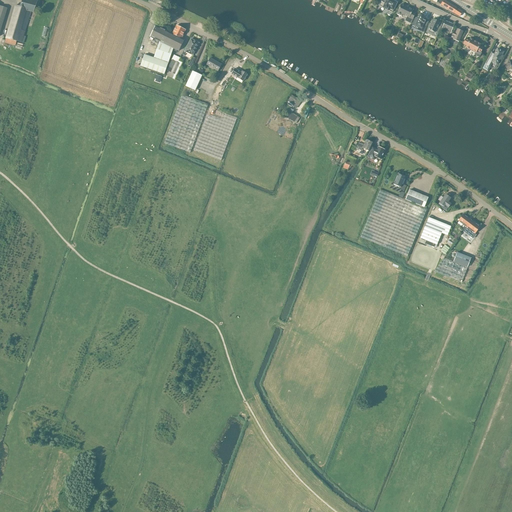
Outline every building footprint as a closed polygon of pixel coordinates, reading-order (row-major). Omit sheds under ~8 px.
[(16,5),(4,42),(16,45),(17,41),(24,43),(26,36),(24,36),(31,11),(34,12),(37,1),(34,0),(22,0),(21,6),(16,5)] [(392,13),(397,3),(392,1),(392,0),(380,0),(378,6),(383,8),(382,8),(387,10),(387,11),(388,11),(392,13)] [(459,16),(462,12),(444,1),(443,1),(441,0),(438,0),(437,3),(441,5),(440,7),(442,8),(443,6),(447,8),(446,9),(448,10),(459,16)] [(411,24),(416,13),(412,12),(413,10),(405,7),(405,5),(403,5),(402,5),(401,5),(397,14),(401,16),(402,15),(407,17),(405,21),(411,24)] [(424,15),(420,14),(418,19),(416,18),(413,25),(419,27),(417,30),(423,33),(427,22),(424,21),(426,18),(423,17),(424,15)] [(433,20),(431,25),(430,24),(428,28),(429,29),(429,30),(433,32),(432,35),(436,37),(441,27),(438,26),(439,22),(433,20)] [(451,31),(454,25),(445,21),(441,30),(450,34),(449,38),(451,39),(451,38),(454,32),(451,31)] [(164,74),(173,48),(174,49),(173,50),(176,52),(177,50),(178,51),(184,40),(181,38),(185,30),(176,25),(172,34),(155,25),(150,36),(159,41),(154,58),(144,54),(140,66),(164,74)] [(459,42),(463,32),(457,30),(456,32),(454,31),(454,32),(451,38),(458,41),(459,42)] [(483,48),(480,46),(480,45),(470,39),(469,40),(466,38),(463,44),(466,46),(466,47),(466,48),(466,49),(466,50),(467,50),(467,51),(468,50),(469,50),(470,49),(476,52),(475,55),(479,57),(481,53),(483,48)] [(184,50),(182,54),(184,55),(186,52),(192,55),(199,43),(191,39),(185,51),(184,50)] [(491,52),(485,63),(490,66),(492,63),(496,65),(499,59),(501,60),(503,56),(502,55),(504,52),(497,48),(495,54),(491,52)] [(173,58),(167,71),(175,75),(175,74),(176,74),(182,63),(178,61),(173,58)] [(217,71),(221,64),(210,58),(207,65),(217,71)] [(247,74),(242,71),(241,72),(235,68),(231,74),(243,81),(247,74)] [(193,71),(186,86),(195,90),(202,75),(193,71)] [(182,95),(164,143),(190,152),(208,104),(182,95)] [(298,106),(301,101),(292,95),(290,96),(290,97),(288,100),(293,105),(293,106),(296,108),(297,105),(298,106)] [(204,121),(193,150),(221,160),(237,118),(209,108),(204,121)] [(300,118),(288,110),(285,116),(287,118),(287,117),(296,123),(300,118)] [(370,149),(373,143),(366,139),(363,145),(358,143),(354,151),(365,156),(369,148),(370,149)] [(381,159),(385,150),(384,150),(385,149),(382,147),(381,148),(378,146),(377,149),(372,147),(368,156),(372,159),(374,156),(381,159)] [(402,184),(406,176),(398,173),(394,184),(401,187),(400,190),(404,191),(406,186),(402,184)] [(380,190),(361,237),(407,256),(427,209),(380,190)] [(424,207),(428,197),(409,190),(405,199),(424,207)] [(445,194),(439,203),(443,205),(441,207),(445,210),(448,208),(451,203),(449,202),(451,199),(445,194)] [(463,214),(458,221),(463,225),(461,227),(464,230),(471,220),(468,218),(466,216),(465,215),(464,215),(463,214)] [(443,235),(447,225),(429,217),(421,237),(437,244),(441,234),(443,235)] [(464,230),(463,231),(473,238),(476,234),(475,234),(480,227),(479,226),(478,225),(477,225),(475,223),(471,220),(464,230)] [(462,282),(467,267),(471,257),(457,252),(453,261),(444,258),(434,271),(462,282)]
